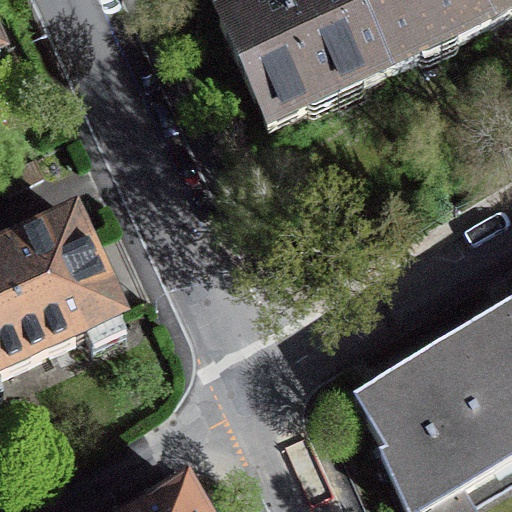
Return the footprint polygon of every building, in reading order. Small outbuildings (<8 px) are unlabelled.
[(276,0),(278,2),(220,28),(268,134),(389,78),(353,0),(276,0)] [(353,0),(389,78),(486,34),(466,0),(353,0)] [(511,0),(466,0),(486,34),(511,18),(511,0)] [(0,381),(122,326),(75,224),(0,257),(0,381)] [(396,381),(355,406),(386,459),(380,461),(403,511),(474,511),(464,495),(494,477),(486,463),(511,448),(511,450),(511,323),(414,383),(402,390),(396,381)] [(198,511),(187,493),(155,511),(198,511)]
